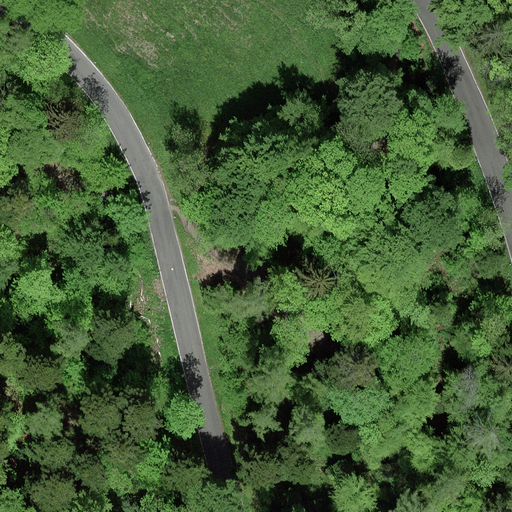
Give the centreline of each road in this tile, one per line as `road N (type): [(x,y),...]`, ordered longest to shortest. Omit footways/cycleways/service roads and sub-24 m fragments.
road 1 (tertiary): [(0,5),(65,50),(104,95),(146,166),(233,511)]
road 2 (tertiary): [(511,207),(466,87),(421,0)]
